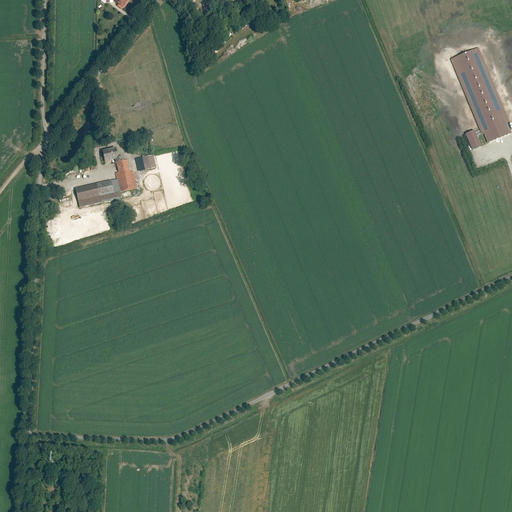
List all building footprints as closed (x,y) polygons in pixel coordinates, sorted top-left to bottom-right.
[(116,0),(115,2),(124,8),(130,0),(116,0)] [(511,128),(480,50),(453,61),(487,145),(511,135),(511,128)] [(476,134),(467,137),(473,152),(482,149),(476,134)] [(119,180),(78,189),(82,208),(121,198),(120,193),(137,189),(132,171),(129,172),(126,158),(120,160),(117,149),(104,152),(106,163),(116,161),(118,172),(119,180)] [(153,155),(142,157),(145,169),(155,166),(153,155)]
